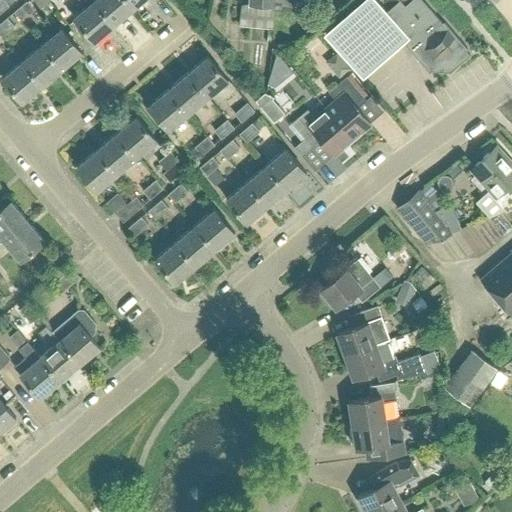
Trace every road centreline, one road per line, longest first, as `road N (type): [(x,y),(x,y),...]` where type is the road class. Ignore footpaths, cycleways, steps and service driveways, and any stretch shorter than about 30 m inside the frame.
road 1 (unclassified): [(239,295),(403,158),(511,80)]
road 2 (residential): [(188,338),(28,147)]
road 3 (unclassified): [(0,498),(188,338)]
road 4 (residential): [(269,511),(302,436),(304,394),(293,365),(239,295)]
road 5 (residential): [(28,147),(185,17)]
